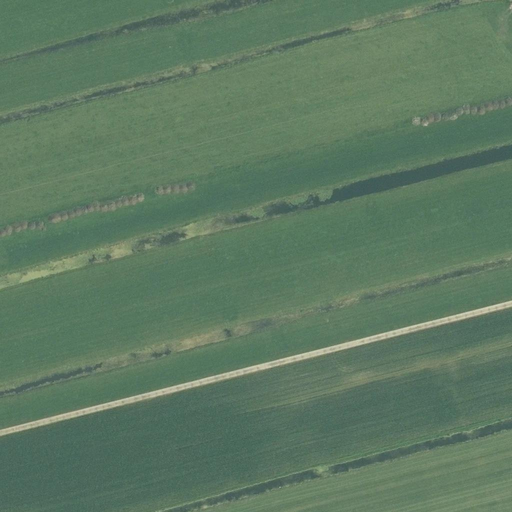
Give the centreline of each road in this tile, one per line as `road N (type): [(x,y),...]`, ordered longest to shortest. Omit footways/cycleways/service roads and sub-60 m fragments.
road 1 (track): [(0,433),(511,305)]
road 2 (track): [(0,79),(336,0)]
road 3 (track): [(216,83),(511,7)]
